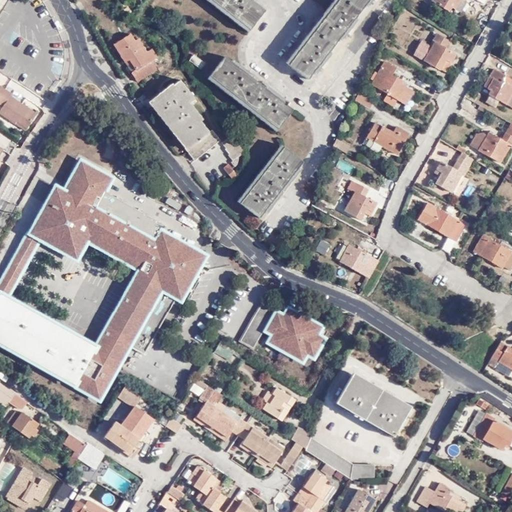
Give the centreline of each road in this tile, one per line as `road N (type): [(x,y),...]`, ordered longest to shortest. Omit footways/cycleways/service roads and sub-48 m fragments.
road 1 (tertiary): [(87,66),(262,260),(378,316),(511,403)]
road 2 (residential): [(87,66),(0,214)]
